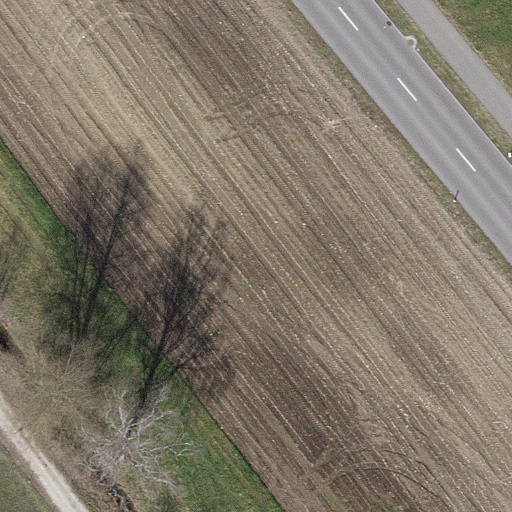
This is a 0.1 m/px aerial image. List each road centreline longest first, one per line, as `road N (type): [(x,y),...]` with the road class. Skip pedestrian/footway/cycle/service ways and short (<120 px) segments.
road 1 (tertiary): [(511,226),(326,0)]
road 2 (track): [(0,411),(74,511)]
